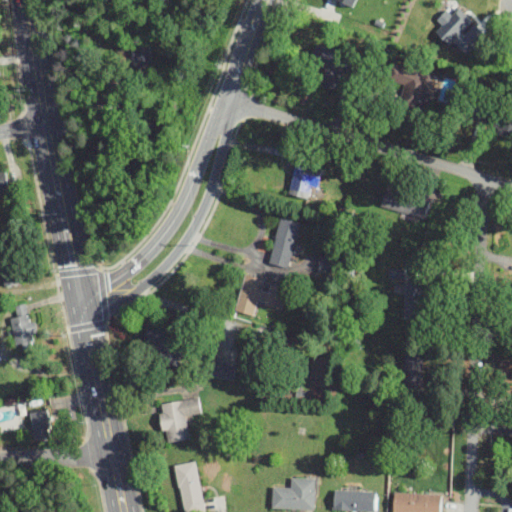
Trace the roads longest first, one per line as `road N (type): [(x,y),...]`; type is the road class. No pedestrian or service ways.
road 1 (tertiary): [(81,298),(133,280),(184,225),(264,0)]
road 2 (residential): [(485,179),(468,511)]
road 3 (residential): [(230,103),(511,186)]
road 4 (secondary): [(124,511),(81,298)]
road 5 (secondary): [(61,202),(29,0)]
